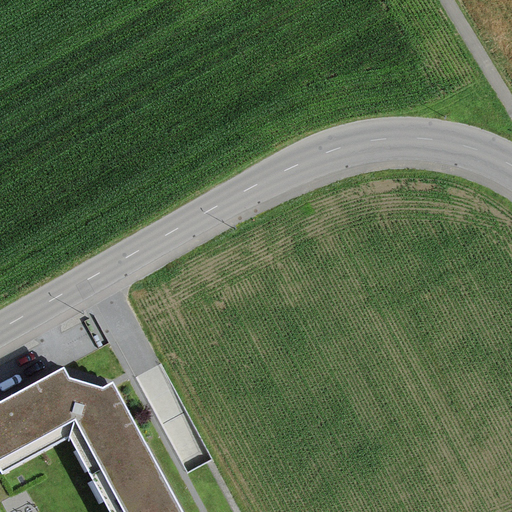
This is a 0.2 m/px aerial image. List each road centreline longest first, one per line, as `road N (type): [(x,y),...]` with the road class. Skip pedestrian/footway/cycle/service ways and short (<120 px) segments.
road 1 (tertiary): [(511,164),(445,141),(346,145),(227,198),(0,329)]
road 2 (track): [(511,109),(445,0)]
